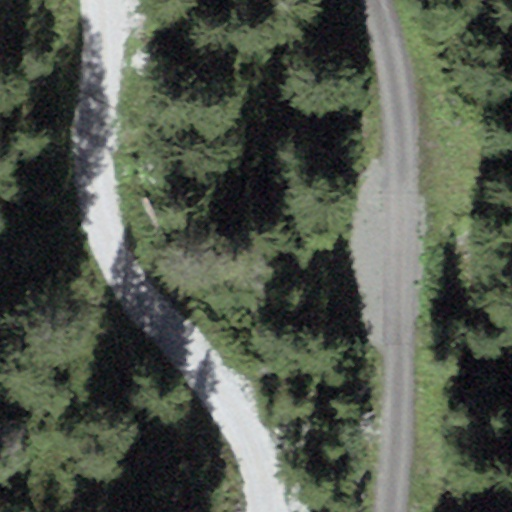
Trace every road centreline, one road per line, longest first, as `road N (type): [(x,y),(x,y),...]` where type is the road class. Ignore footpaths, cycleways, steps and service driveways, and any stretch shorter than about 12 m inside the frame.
road 1 (track): [(299,511),(224,332),(119,219),(97,0)]
road 2 (track): [(408,511),(440,209),(405,0)]
